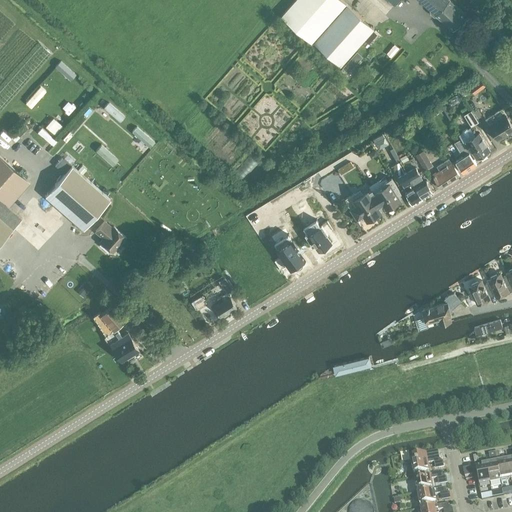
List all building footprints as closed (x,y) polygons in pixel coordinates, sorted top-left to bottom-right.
[(376,30),(349,5),(343,0),(298,0),(285,16),(315,43),(343,67),(376,30)] [(454,30),(467,15),(450,0),(389,0),(395,5),(399,0),(419,0),(430,9),(430,12),(435,17),(438,16),(454,30)] [(55,63),(71,79),(76,73),(60,58),(55,63)] [(476,80),(474,89),(481,90),(483,81),(476,80)] [(32,106),(46,89),(41,84),(26,101),(32,106)] [(102,104),(119,121),(125,116),(107,99),(102,104)] [(439,102),(427,110),(432,117),(444,110),(439,102)] [(503,109),(486,119),(498,140),(511,131),(511,123),(503,109)] [(472,127),(479,123),(472,111),(464,115),(472,127)] [(54,116),(47,123),(56,130),(62,123),(54,116)] [(150,146),(155,140),(137,124),(132,130),(150,146)] [(38,131),(54,143),(58,138),(42,126),(38,131)] [(456,161),(463,173),(464,174),(477,165),(461,139),(461,138),(457,131),(451,135),(455,142),(464,156),(456,161)] [(477,158),(490,150),(480,133),(467,141),(477,158)] [(375,142),(379,150),(389,145),(384,137),(375,142)] [(441,157),(449,152),(444,145),(437,149),(441,157)] [(424,150),(416,154),(426,170),(433,165),(424,150)] [(0,196),(9,204),(29,181),(0,155),(0,196)] [(413,157),(401,162),(406,174),(418,169),(413,157)] [(437,166),(438,168),(437,168),(439,171),(432,175),(434,178),(440,188),(460,176),(459,175),(452,163),(449,159),(437,166)] [(354,166),(351,161),(345,164),(348,169),(354,166)] [(83,229),(110,199),(72,165),(45,196),(83,229)] [(419,171),(409,176),(415,187),(416,187),(424,198),(434,192),(427,180),(425,181),(419,171)] [(409,176),(400,181),(407,192),(406,193),(413,205),(424,198),(416,187),(415,187),(409,176)] [(403,194),(393,178),(392,177),(387,180),(386,178),(381,182),(379,180),(371,185),(384,206),(386,205),(389,209),(401,201),(398,197),(403,194)] [(384,206),(371,185),(370,186),(373,191),(372,191),(372,192),(369,193),(369,192),(362,196),(359,191),(346,199),(359,220),(366,216),(369,222),(382,213),(380,209),(382,208),(384,206)] [(0,242),(21,218),(19,216),(0,198),(0,242)] [(286,271),(329,245),(313,220),(270,246),(286,271)] [(112,252),(125,237),(114,226),(112,228),(104,221),(95,231),(103,238),(100,242),(112,252)] [(490,282),(495,294),(497,297),(509,291),(509,292),(511,290),(511,282),(508,275),(503,277),(501,273),(488,278),(490,282)] [(210,279),(201,284),(204,289),(213,284),(210,279)] [(221,283),(227,293),(233,289),(227,279),(221,283)] [(490,297),(495,294),(490,282),(484,284),(482,280),(469,286),(478,304),(490,298),(490,297)] [(451,307),(453,309),(462,301),(454,292),(450,294),(444,299),(445,302),(423,309),(427,322),(439,319),(440,324),(452,321),(450,315),(452,315),(450,308),(451,307)] [(231,297),(224,301),(215,306),(222,317),(237,307),(231,297)] [(127,319),(116,306),(115,305),(103,314),(102,312),(95,316),(123,361),(139,351),(128,334),(123,337),(117,327),(127,319)] [(500,319),(474,327),(477,335),(503,327),(500,319)] [(465,338),(462,330),(417,343),(419,351),(428,348),(428,350),(442,346),(441,345),(465,338)] [(369,358),(335,366),(337,374),(371,366),(369,358)] [(414,461),(411,462),(414,478),(430,475),(430,474),(428,463),(438,461),(440,459),(438,450),(413,455),(414,461)] [(491,463),(486,464),(490,482),(500,480),(497,462),(496,458),(495,452),(489,453),(491,463)] [(507,459),(497,462),(500,480),(511,478),(507,459)] [(486,464),(475,466),(479,484),(490,482),(486,464)] [(471,467),(463,469),(466,481),(474,479),(471,467)] [(430,475),(414,478),(417,493),(434,490),(431,479),(441,477),(443,475),(442,472),(430,474),(430,475)] [(434,490),(417,493),(421,509),(437,506),(434,495),(444,493),(446,490),(445,488),(434,490)] [(421,511),(437,511),(438,511),(447,509),(449,506),(448,503),(437,506),(421,509),(421,511)]
